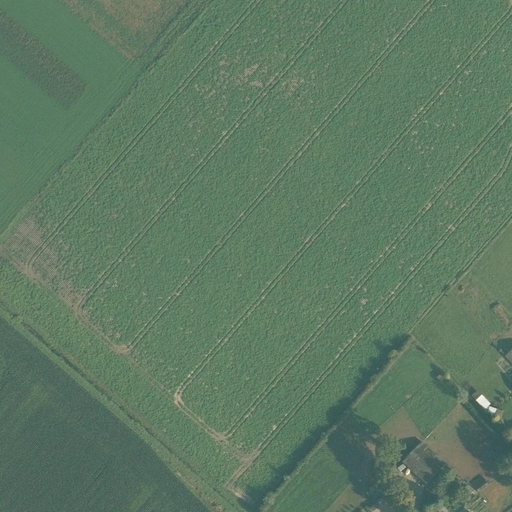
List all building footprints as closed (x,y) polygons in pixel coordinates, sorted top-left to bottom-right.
[(501,421),(504,412),(499,411),(500,407),(494,405),(491,408),(489,407),(491,405),(477,391),(471,396),(474,399),(472,400),(479,408),(481,406),(485,411),(483,412),(486,415),(501,421)] [(403,463),(425,486),(446,465),(423,443),(403,463)] [(489,486),(481,477),(471,484),(479,494),(489,486)] [(389,488),(384,479),(374,485),(380,494),(389,488)] [(383,511),(390,505),(382,496),(374,503),(383,511)] [(369,508),(372,511),(373,511),(379,507),(375,502),(369,508)]
